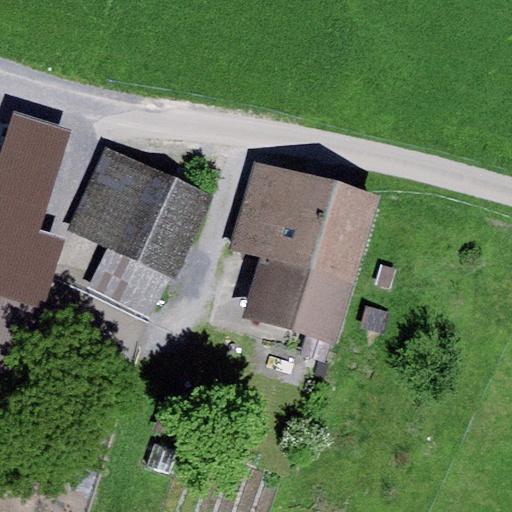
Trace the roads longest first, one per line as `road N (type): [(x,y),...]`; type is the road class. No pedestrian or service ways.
road 1 (track): [(253,133),(198,293),(159,337),(127,340),(73,303),(25,253),(0,174)]
road 2 (track): [(511,200),(253,133)]
road 3 (track): [(253,133),(0,132)]
